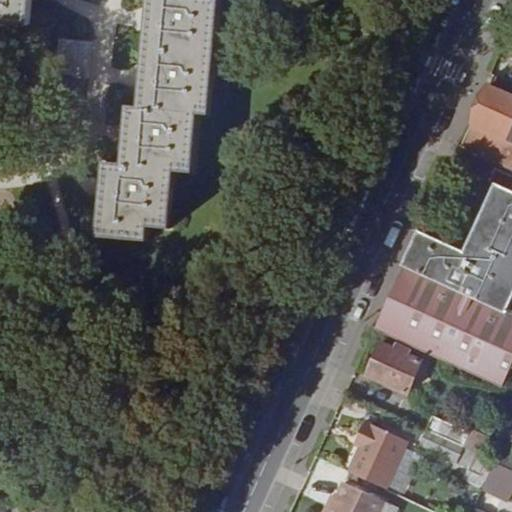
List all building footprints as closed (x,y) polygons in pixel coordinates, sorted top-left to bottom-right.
[(0,0),(0,23),(31,27),(33,0),(0,0)] [(212,116),(222,0),(150,0),(140,109),(202,114),(212,116)] [(464,146),(511,168),(511,82),(493,74),(471,122),(474,124),(464,146)] [(196,173),(202,114),(140,109),(129,108),(124,166),(106,164),(99,236),(151,241),(152,227),(173,228),(178,171),(196,173)] [(511,193),(499,187),(468,254),(421,232),(407,265),(507,311),(511,300),(511,193)] [(504,387),(511,368),(511,314),(507,311),(407,265),(377,329),(504,387)] [(400,344),(397,349),(385,344),(371,375),(410,393),(425,362),(412,356),(414,351),(400,344)] [(436,415),(429,430),(430,431),(468,448),(470,449),(477,434),(436,415)] [(388,489),(409,443),(370,426),(359,447),(363,449),(352,473),(388,489)] [(423,446),(428,449),(461,464),(468,448),(430,431),(423,446)] [(470,449),(468,448),(461,464),(491,478),(492,475),(498,461),(470,449)] [(498,461),(511,467),(511,452),(504,449),(498,461)] [(511,467),(498,461),(492,475),(491,478),(486,487),(511,498),(511,467)] [(347,485),(334,511),(382,511),(386,504),(347,485)] [(511,498),(486,487),(485,490),(511,502),(511,499),(511,498)]
